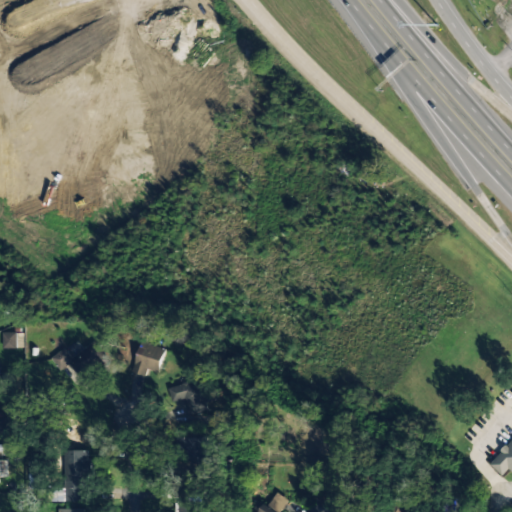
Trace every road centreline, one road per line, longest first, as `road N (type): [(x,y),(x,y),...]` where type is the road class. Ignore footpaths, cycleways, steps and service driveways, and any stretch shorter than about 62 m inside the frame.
road 1 (secondary): [(308,66),(511,259)]
road 2 (motorway): [(347,0),(511,190)]
road 3 (motorway): [(384,47),(511,242)]
road 4 (motorway): [(511,154),(376,0)]
road 5 (motorway): [(511,113),(379,0)]
